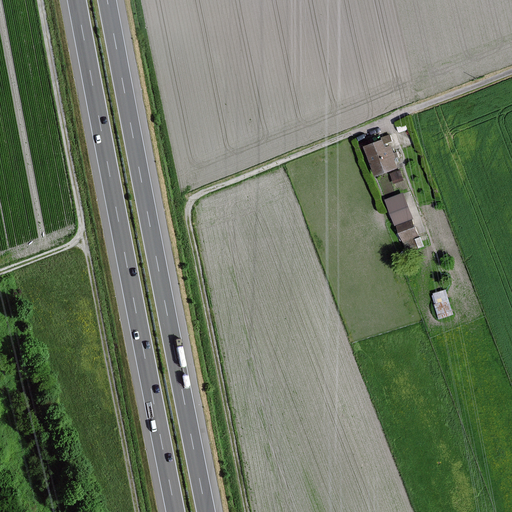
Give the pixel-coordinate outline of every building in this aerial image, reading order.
[(381,141),(364,147),(375,176),(397,168),(389,147),(384,149),(381,141)] [(396,181),(406,177),(402,166),(392,170),(396,181)] [(411,218),(401,192),(383,199),(393,225),(411,218)] [(418,236),(411,218),(393,225),(400,243),(418,236)] [(433,291),(440,316),(455,312),(448,287),(433,291)]
